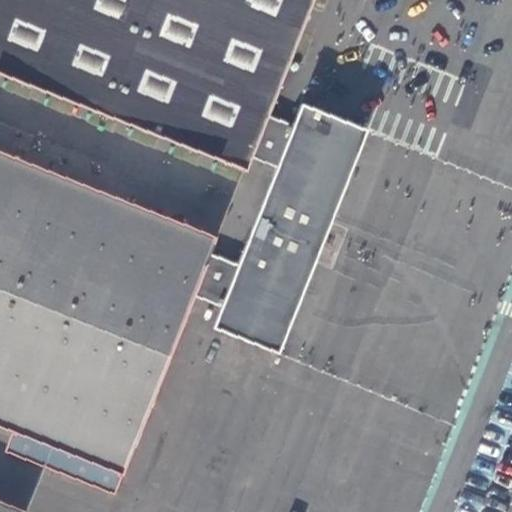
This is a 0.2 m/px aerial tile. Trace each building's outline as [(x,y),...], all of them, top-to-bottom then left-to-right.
[(249,156),(265,114),(309,0),(0,0),(0,74),(243,170),(249,156)] [(351,168),(366,130),(301,104),(293,125),(276,167),(238,265),(222,306),(213,327),(278,353),(297,307),(323,238),(351,168)] [(276,167),(293,125),(265,114),(249,156),(276,167)] [(216,239),(0,154),(0,423),(18,430),(16,434),(13,433),(6,451),(42,466),(46,455),(43,453),(48,442),(45,441),(49,431),(75,442),(71,452),(73,453),(68,463),(65,462),(61,473),(115,494),(122,476),(119,475),(121,471),(124,472),(194,295),(210,253),(216,239)] [(222,306),(238,265),(210,253),(194,295),(222,306)] [(46,455),(42,466),(61,473),(65,462),(68,463),(73,453),(71,452),(75,442),(49,431),(45,441),(48,442),(43,453),(46,455)] [(0,511),(21,511),(0,503),(0,511)]
